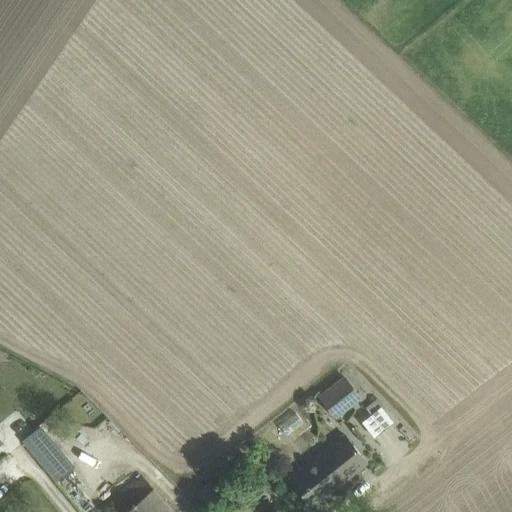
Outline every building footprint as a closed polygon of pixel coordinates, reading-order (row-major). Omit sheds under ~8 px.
[(319,395),(327,407),(337,399),(344,409),(361,397),(345,376),(319,395)] [(382,404),(377,397),(366,406),(371,413),(382,404)] [(327,407),(334,417),(344,409),(337,399),(327,407)] [(37,424),(19,440),(55,479),(73,463),(37,424)] [(312,505),(367,461),(345,434),(290,478),(312,505)] [(124,511),(174,511),(154,487),(124,511)]
